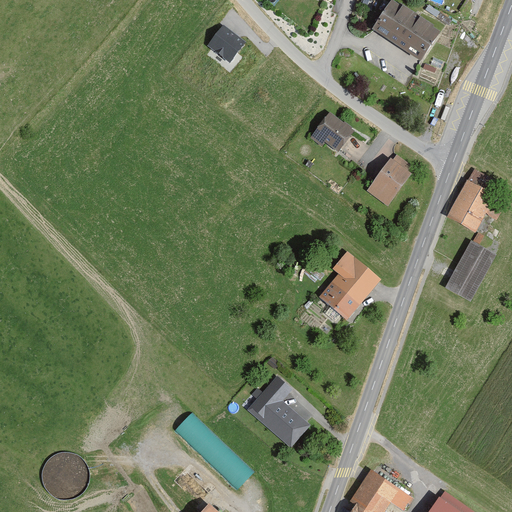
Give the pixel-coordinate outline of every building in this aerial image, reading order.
[(440,31),(394,0),(390,0),(371,28),(420,61),(440,31)] [(245,42),(224,26),(209,46),(230,62),(245,42)] [(450,108),(446,107),(442,119),(445,121),(450,108)] [(355,129),(331,111),(310,137),(321,146),(325,141),(339,151),(355,129)] [(391,166),(389,165),(366,196),(387,212),(411,180),(405,176),(410,168),(397,159),(391,166)] [(506,199),(467,179),(447,217),(476,232),(485,214),(496,219),(506,199)] [(489,249),(494,239),(479,230),(473,240),(489,249)] [(496,255),(471,241),(445,288),(470,301),(496,255)] [(378,280),(346,252),(332,268),(337,273),(318,295),(345,318),(378,280)] [(291,393),(276,380),(246,414),(289,452),(309,429),(281,404),(291,393)] [(238,487),(255,470),(193,410),(176,427),(238,487)] [(405,511),(412,502),(370,475),(349,507),(354,511),(353,511),(387,511),(390,508),(395,511),(405,511)] [(467,511),(443,496),(432,511),(467,511)]
